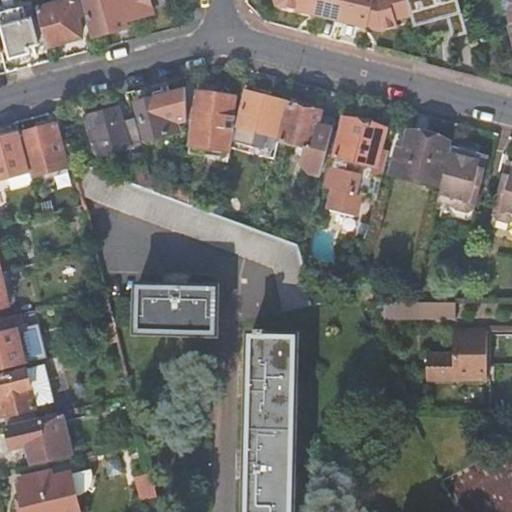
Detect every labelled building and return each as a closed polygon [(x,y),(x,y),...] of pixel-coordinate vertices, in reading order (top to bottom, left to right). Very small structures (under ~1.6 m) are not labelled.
[(77,0),(67,0),(38,7),(41,16),(48,43),(48,45),(82,36),(76,12),(80,11),(77,0)] [(121,0),(86,0),(95,35),(129,26),(126,15),(131,13),(127,0),(125,0),(122,1),(121,0)] [(341,12),(344,0),(275,0),(277,4),(314,13),(339,19),(341,12)] [(406,0),(345,0),(342,12),(341,20),(366,26),(382,30),(397,25),(395,18),(410,14),(406,0)] [(442,0),(406,0),(410,14),(417,39),(450,30),(442,0)] [(511,24),(511,23),(511,0),(503,0),(501,3),(503,10),(508,12),(509,18),(511,24)] [(30,47),(48,43),(41,16),(28,19),(25,7),(2,13),(7,34),(11,49),(13,57),(31,52),(30,47)] [(178,121),(186,119),(185,87),(168,91),(169,93),(153,97),(151,96),(148,96),(146,97),(144,97),(142,98),(140,100),(139,101),(137,102),(146,139),(180,129),(178,121)] [(198,90),(189,145),(230,151),(236,117),(233,116),(236,97),(198,90)] [(247,92),(235,139),(255,145),(260,130),(277,135),(285,102),(247,92)] [(312,172),(321,174),(336,119),(321,115),(322,111),(317,109),(319,104),(308,101),(307,103),(295,100),(294,104),(291,103),(281,140),(298,144),(297,151),(304,158),(303,162),(312,172)] [(131,146),(130,145),(125,123),(121,108),(85,117),(91,139),(94,139),(98,155),(131,146)] [(387,128),(345,117),(327,188),(333,189),(328,209),(357,216),(362,197),(377,201),(388,157),(380,155),(387,128)] [(141,142),(136,121),(125,123),(130,145),(141,142)] [(56,123),(20,133),(29,165),(31,174),(32,175),(67,166),(57,123),(56,123)] [(397,150),(391,173),(437,185),(448,142),(410,132),(405,152),(397,150)] [(29,165),(20,133),(0,137),(0,181),(31,174),(29,165)] [(489,152),(454,143),(437,208),(451,211),(454,216),(468,220),(473,217),(489,152)] [(511,157),(509,157),(494,214),(491,226),(494,231),(509,235),(511,232),(511,157)] [(79,186),(82,195),(274,265),(284,308),(312,303),(311,302),(299,244),(256,227),(223,215),(189,202),(154,189),(115,174),(92,165),(78,181),(79,186)] [(118,165),(115,174),(154,189),(148,167),(134,170),(118,165)] [(32,175),(33,181),(68,172),(67,166),(32,175)] [(153,180),(154,189),(189,202),(189,194),(153,180)] [(38,196),(43,215),(84,205),(82,195),(79,186),(38,196)] [(2,271),(0,271),(0,305),(10,303),(2,271)] [(183,285),(185,285),(185,274),(162,274),(165,285),(166,275),(183,285)] [(215,286),(185,285),(183,285),(166,275),(165,285),(137,284),(137,331),(215,332),(215,286)] [(363,276),(356,302),(358,302),(372,302),(377,280),(363,276)] [(434,302),(431,302),(435,318),(454,317),(454,319),(456,319),(456,301),(453,302),(434,302)] [(405,318),(405,302),(391,302),(391,318),(405,318)] [(431,302),(413,302),(405,302),(405,318),(435,318),(431,302)] [(24,327),(21,313),(0,318),(0,369),(27,363),(19,329),(24,327)] [(251,333),(250,370),(250,372),(241,372),(250,389),(250,392),(250,453),(249,454),(242,454),(250,471),(249,475),(249,511),(294,511),(296,333),(263,332),(264,328),(254,328),(254,333),(251,333)] [(444,354),(450,378),(488,378),(488,377),(488,330),(455,330),(455,354),(444,354)] [(428,378),(450,378),(444,354),(428,354),(428,378)] [(46,364),(27,368),(36,406),(55,402),(46,364)] [(9,426),(38,419),(35,408),(36,408),(36,406),(27,368),(0,374),(0,402),(3,415),(7,415),(9,426)] [(250,372),(250,370),(240,368),(240,391),(250,392),(250,389),(241,372),(250,372)] [(68,436),(62,411),(57,412),(63,437),(68,436)] [(63,437),(57,412),(40,417),(41,418),(38,419),(9,426),(7,427),(12,448),(29,444),(30,450),(34,464),(73,455),(68,436),(63,437)] [(239,475),(249,475),(250,471),(242,454),(249,454),(250,453),(240,451),(239,475)] [(150,475),(145,455),(135,458),(140,478),(150,475)] [(81,511),(72,474),(54,478),(52,471),(21,478),(22,485),(20,486),(25,511),(81,511)]
